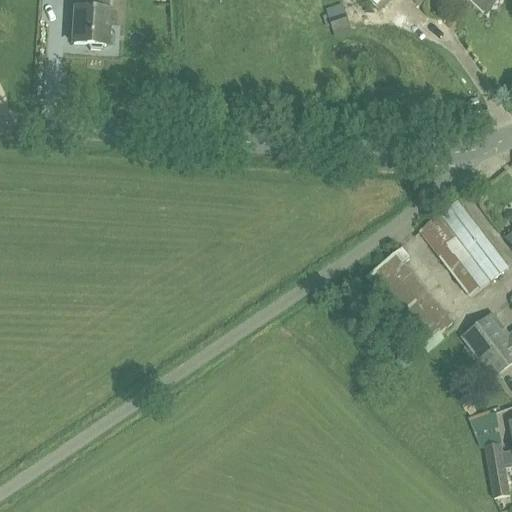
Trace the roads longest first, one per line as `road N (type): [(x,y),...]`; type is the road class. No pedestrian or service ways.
road 1 (unclassified): [(0,498),(295,297),(425,200),(476,149)]
road 2 (tertiary): [(476,149),(399,153),(0,124)]
